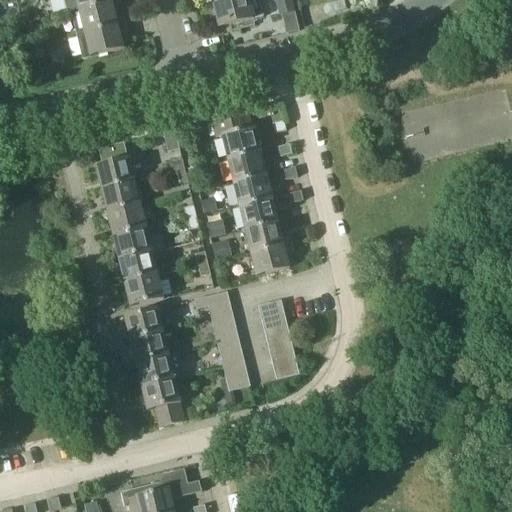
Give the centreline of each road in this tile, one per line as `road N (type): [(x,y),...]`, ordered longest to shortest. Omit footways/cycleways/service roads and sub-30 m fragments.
road 1 (residential): [(210,439),(284,420),(314,403),(338,376),(351,343),(351,306),(290,58)]
road 2 (residential): [(0,490),(210,439)]
road 3 (tertiary): [(0,130),(184,84)]
road 4 (tertiary): [(290,58),(369,34),(427,0)]
